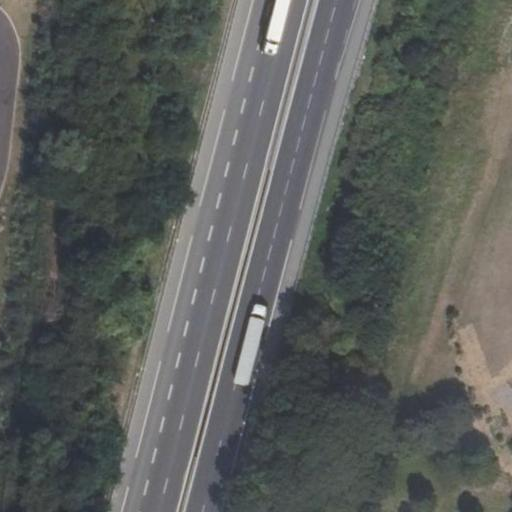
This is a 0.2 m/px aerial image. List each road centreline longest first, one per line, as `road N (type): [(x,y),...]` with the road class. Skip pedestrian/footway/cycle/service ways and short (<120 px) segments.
road 1 (primary): [(203,511),(337,0)]
road 2 (primary): [(285,0),(155,511)]
